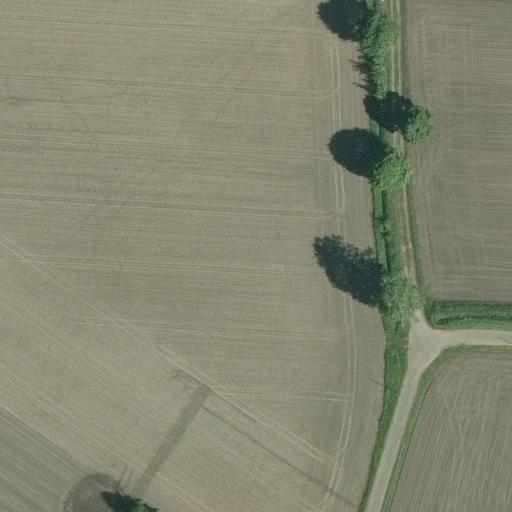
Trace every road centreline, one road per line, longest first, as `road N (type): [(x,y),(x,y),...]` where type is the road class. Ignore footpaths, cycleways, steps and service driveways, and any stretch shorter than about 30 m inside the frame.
road 1 (track): [(422,336),(398,0)]
road 2 (residential): [(511,344),(422,336),(375,511)]
